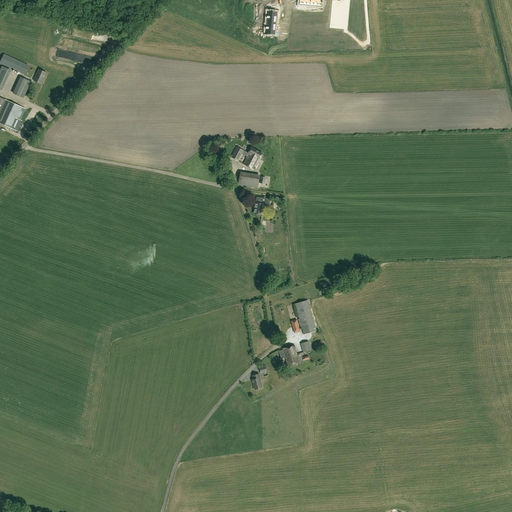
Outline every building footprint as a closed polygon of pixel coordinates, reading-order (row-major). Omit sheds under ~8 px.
[(322,17),(361,21),(363,6),(331,3),(331,6),(324,6),(322,17)] [(295,15),(296,11),(281,9),(280,17),(298,19),(298,15),(295,15)] [(267,19),(267,23),(269,23),(276,23),(277,12),(267,11),(267,16),(267,19)] [(276,23),(269,23),(267,23),(266,26),(266,29),(265,34),(275,35),(276,23)] [(0,63),(23,74),(28,65),(0,51),(0,63)] [(0,89),(2,91),(11,70),(2,66),(0,69),(0,89)] [(41,84),(46,73),(39,69),(36,75),(37,75),(34,81),(41,84)] [(13,91),(25,98),(33,82),(22,76),(13,91)] [(0,123),(17,131),(22,121),(20,120),(25,109),(7,100),(0,114),(0,123)] [(248,153),(237,147),(231,157),(238,161),(242,154),(247,157),(244,164),(253,169),(259,159),(260,159),(263,154),(251,147),(248,153)] [(263,164),(264,165),(264,166),(269,169),(270,166),(269,165),(271,162),(265,160),(263,164)] [(258,188),(260,175),(240,171),(238,184),(258,188)] [(270,206),(271,199),(261,197),(260,203),(255,203),(254,214),(261,215),(263,204),(264,204),(264,205),(270,206)] [(303,334),(316,331),(307,300),(295,303),(303,334)] [(303,352),(311,350),(308,341),(301,343),(303,352)] [(297,354),(294,345),(283,349),(285,357),(297,354)] [(285,357),(288,366),(299,362),(297,354),(285,357)] [(262,387),(260,381),(261,381),(259,373),(252,375),(253,379),(252,379),(253,383),(254,385),(253,385),(254,390),(262,387)]
